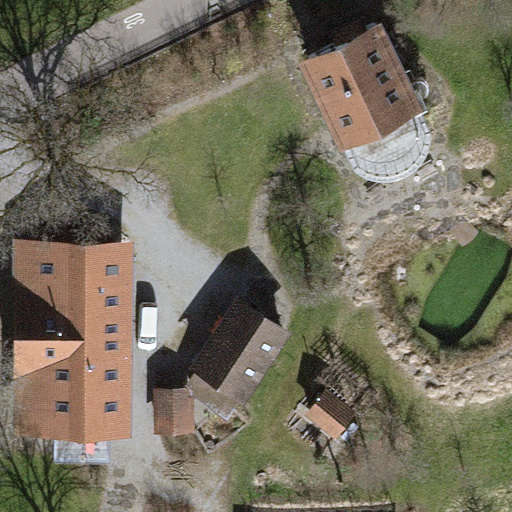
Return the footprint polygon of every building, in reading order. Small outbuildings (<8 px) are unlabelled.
[(381,31),(294,72),(339,165),(425,123),(381,31)] [(136,445),(137,252),(12,251),(11,445),(136,445)] [(250,310),(241,303),(187,377),(243,418),(300,340),(286,330),(295,316),(263,293),(250,310)] [(365,424),(328,396),(303,429),(340,457),(365,424)] [(195,397),(154,398),(155,445),(196,444),(195,397)]
